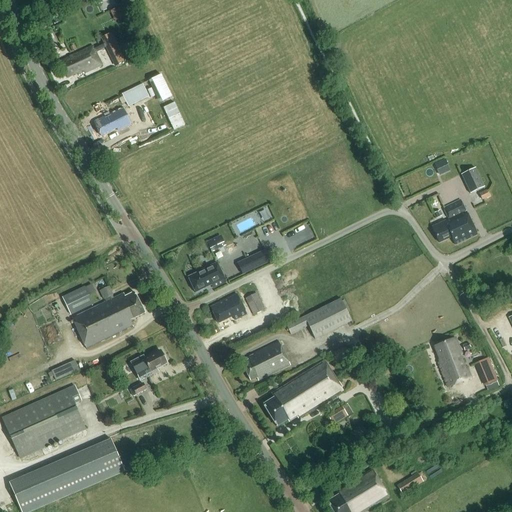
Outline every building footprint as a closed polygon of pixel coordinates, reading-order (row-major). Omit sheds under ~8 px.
[(127,64),(115,39),(105,44),(116,69),(127,64)] [(141,55),(134,41),(124,47),(131,61),(141,55)] [(93,46),(59,63),(67,79),(84,71),(85,74),(102,66),(93,46)] [(160,73),(149,78),(160,102),(171,97),(160,73)] [(141,84),(120,94),(126,107),(147,96),(141,84)] [(162,106),(173,128),(184,122),(173,101),(162,106)] [(122,109),(94,123),(100,137),(118,128),(120,132),(131,127),(122,109)] [(434,166),(439,177),(450,172),(445,160),(434,166)] [(483,187),(474,168),(460,174),(469,194),(483,187)] [(486,190),(479,194),(482,200),(489,197),(486,190)] [(449,220),(432,228),(439,243),(452,238),(455,245),(477,235),(461,201),(444,209),(449,220)] [(221,237),(208,243),(212,251),(224,245),(221,237)] [(272,249),(266,252),(271,262),(276,259),(272,249)] [(246,260),(237,264),(243,275),(252,271),(271,262),(266,252),(266,250),(246,260)] [(217,263),(188,278),(195,294),(211,286),(213,289),(226,282),(217,263)] [(106,302),(72,319),(87,350),(133,327),(130,321),(144,314),(134,293),(125,297),(123,294),(113,299),(112,296),(113,296),(109,287),(100,291),(104,300),(104,299),(106,302)] [(83,291),(64,300),(70,313),(89,304),(83,291)] [(264,309),(256,294),(245,299),(252,315),(264,309)] [(237,295),(210,308),(218,324),(233,316),(235,321),(247,315),(237,295)] [(286,326),(291,336),(309,327),(315,340),(352,322),(340,299),(286,326)] [(251,337),(246,328),(238,333),(243,342),(251,337)] [(455,338),(434,347),(440,362),(437,363),(448,389),(472,379),(455,338)] [(247,358),(248,361),(242,364),(250,382),(257,378),(258,381),(290,366),(279,343),(247,358)] [(468,343),(463,346),(465,351),(471,349),(468,343)] [(144,356),(130,363),(140,381),(158,372),(157,370),(167,364),(160,351),(145,359),(144,356)] [(488,358),(474,364),(477,370),(490,364),(488,358)] [(272,394),(274,398),(262,405),(276,428),(288,421),(289,422),(297,417),(299,419),(343,391),(325,361),(272,394)] [(50,377),(55,375),(56,378),(79,372),(77,362),(48,369),(50,377)] [(143,384),(133,389),(136,395),(146,390),(143,384)] [(86,430),(73,402),(81,399),(75,386),(68,389),(2,419),(20,460),(86,430)] [(346,404),(326,416),(332,426),(352,414),(346,404)] [(21,511),(32,511),(125,472),(111,440),(9,483),(21,511)] [(341,491),(342,493),(327,503),(333,511),(365,511),(389,497),(373,471),(341,491)] [(403,495),(423,481),(417,472),(396,485),(403,495)]
